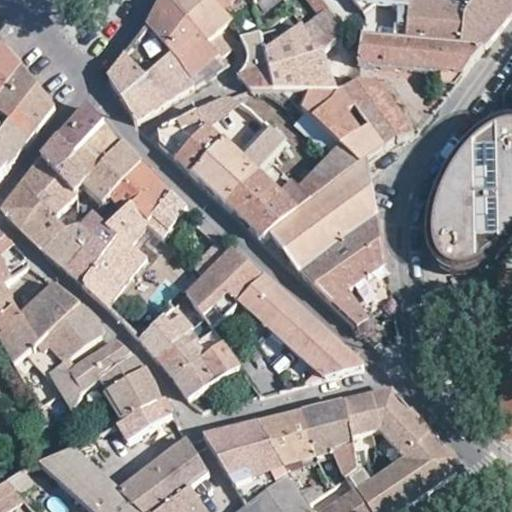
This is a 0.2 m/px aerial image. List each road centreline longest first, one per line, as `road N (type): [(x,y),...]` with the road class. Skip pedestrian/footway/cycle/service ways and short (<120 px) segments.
road 1 (residential): [(0,226),(140,356),(188,421),(217,425),(390,380)]
road 2 (residential): [(426,412),(402,242),(405,205),(415,171),(511,54)]
road 3 (residential): [(390,380),(128,137)]
road 4 (residential): [(0,199),(89,91)]
